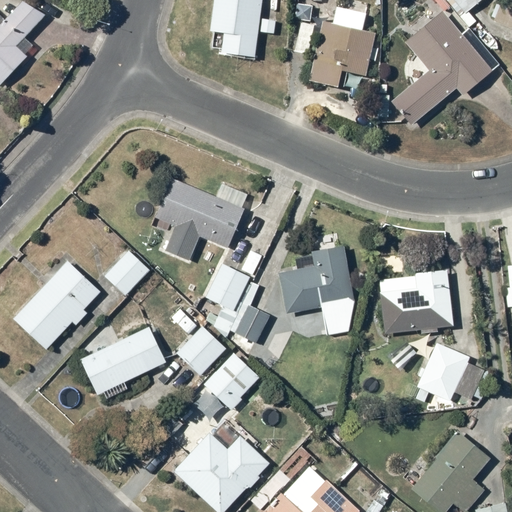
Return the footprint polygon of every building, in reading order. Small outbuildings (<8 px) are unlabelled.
[(0,84),(5,78),(25,57),(15,47),(43,17),(24,0),(0,26),(0,84)] [(264,0),(216,0),(211,50),(223,51),(222,56),(257,60),(264,0)] [(480,0),(450,0),(464,15),(480,0)] [(511,0),(504,0),(496,23),(511,29),(511,0)] [(334,25),(323,23),(311,82),(340,89),(344,73),(368,78),(377,34),(364,32),(368,16),(338,9),(334,25)] [(494,71),(444,13),(406,44),(430,72),(393,103),(412,127),(459,90),(465,97),(494,71)] [(312,27),(298,25),(293,52),(307,54),(312,27)] [(245,207),(173,177),(157,218),(176,226),(165,251),(191,262),(201,236),(229,249),(245,207)] [(357,301),(347,244),(314,251),(317,265),(278,273),(286,316),(357,301)] [(149,270),(127,250),(104,275),(125,295),(149,270)] [(103,291),(67,260),(14,317),(47,351),(103,291)] [(249,276),(220,262),(203,296),(232,310),(249,276)] [(456,326),(449,270),(417,273),(419,288),(382,292),(387,335),(456,326)] [(271,314),(249,304),(235,334),(257,345),(271,314)] [(226,348),(203,325),(176,352),(199,375),(226,348)] [(168,361),(150,327),(82,359),(99,396),(168,361)] [(471,357),(438,343),(418,387),(451,400),(455,392),(473,400),(486,370),(468,362),(471,357)] [(210,419),(224,403),(231,409),(260,375),(233,351),(204,385),(189,401),(210,419)] [(492,458),(458,431),(412,488),(440,511),(447,511),(455,503),(465,511),(486,489),(474,480),(492,458)] [(228,449),(211,433),(174,470),(218,511),(225,511),(272,463),(241,436),(228,449)] [(361,511),(363,511),(311,467),(266,511),(267,511),(361,511)] [(508,511),(507,502),(476,507),(476,511),(508,511)]
